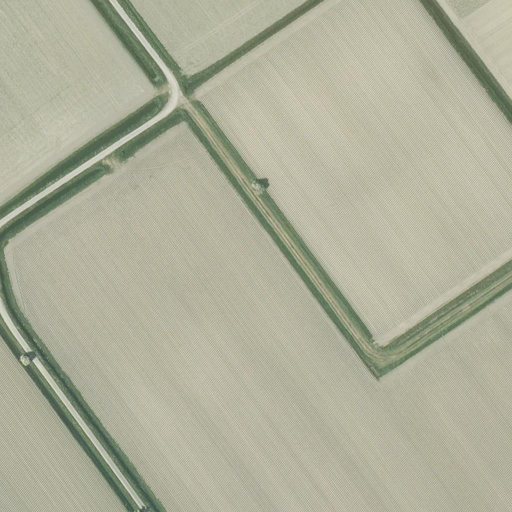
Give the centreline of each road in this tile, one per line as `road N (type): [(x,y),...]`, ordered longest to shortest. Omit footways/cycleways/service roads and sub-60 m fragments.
road 1 (track): [(511,275),(394,355),(369,351),(176,97)]
road 2 (unclassified): [(0,224),(160,116),(176,97),(112,0)]
road 3 (unclassified): [(146,511),(0,306)]
